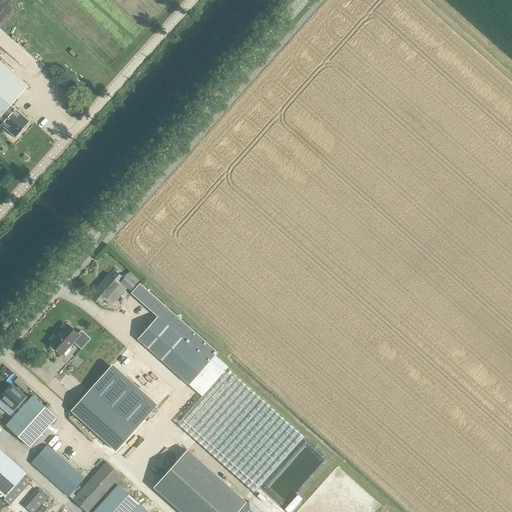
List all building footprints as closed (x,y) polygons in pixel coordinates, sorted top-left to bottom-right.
[(0,121),(2,123),(1,124),(2,125),(15,137),(30,122),(17,109),(15,108),(15,109),(11,105),(28,86),(0,60),(0,121)] [(97,292),(93,296),(101,303),(104,299),(111,305),(127,286),(131,290),(139,281),(130,272),(120,283),(110,274),(95,291),(97,292)] [(218,352),(144,287),(140,283),(131,293),(159,317),(139,340),(189,385),(215,355),(218,352)] [(67,324),(50,343),(63,354),(73,342),(81,349),(91,338),(81,330),(78,334),(67,324)] [(304,436),(227,368),(228,367),(215,355),(189,385),(202,396),(178,424),(254,492),(304,436)] [(14,382),(19,386),(23,382),(18,378),(14,382)] [(12,384),(0,397),(0,398),(17,413),(16,415),(11,421),(6,425),(13,432),(30,447),(40,436),(57,417),(33,396),(29,400),(12,384)] [(136,429),(91,388),(71,411),(116,451),(136,429)] [(31,464),(32,464),(69,497),(85,479),(47,445),(31,464)] [(0,449),(0,493),(6,499),(28,474),(0,449)] [(236,511),(246,501),(187,449),(153,487),(181,511),(236,511)] [(85,511),(89,511),(121,476),(107,464),(74,501),(85,511)] [(129,511),(143,496),(126,480),(97,511),(129,511)] [(40,511),(47,505),(44,502),(48,497),(38,488),(24,503),(33,511),(40,511)] [(160,511),(148,500),(137,511),(160,511)]
